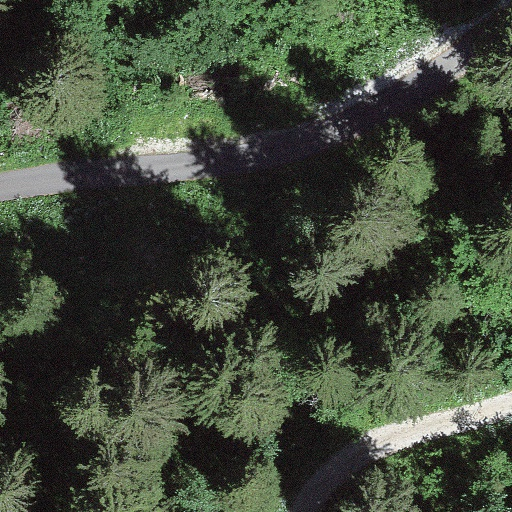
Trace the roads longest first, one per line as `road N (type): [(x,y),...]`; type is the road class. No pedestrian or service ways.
road 1 (unclassified): [(0,189),(57,190),(306,154),(381,126),(511,51)]
road 2 (track): [(511,398),(354,451),(322,474),(299,511)]
